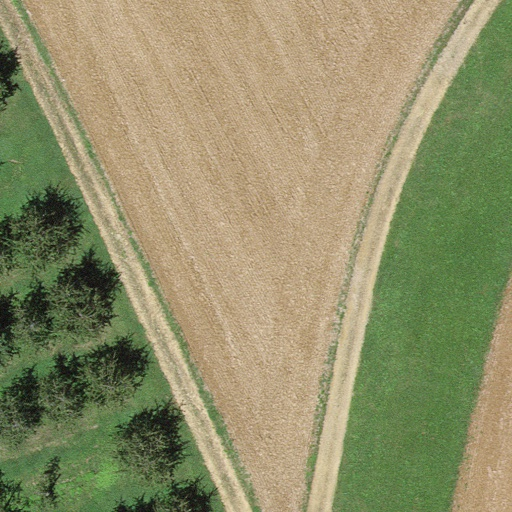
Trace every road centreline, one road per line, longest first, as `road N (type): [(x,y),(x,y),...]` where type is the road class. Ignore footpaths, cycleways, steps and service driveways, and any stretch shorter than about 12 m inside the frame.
road 1 (track): [(0,4),(227,511)]
road 2 (track): [(485,0),(409,118),(362,266),(311,511)]
